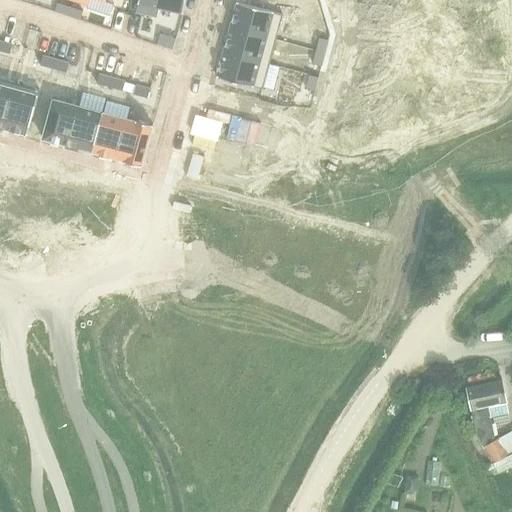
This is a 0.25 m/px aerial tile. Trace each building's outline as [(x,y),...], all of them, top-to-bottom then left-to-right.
[(137,3),(136,12),(156,16),(158,8),(182,13),(185,0),(137,0),(137,3)] [(358,0),(345,0),(342,1),(346,12),(361,8),(358,0)] [(499,0),(491,0),(495,12),(502,9),(499,0)] [(236,1),(229,27),(275,39),(282,14),(273,12),(273,11),(236,1)] [(57,2),(54,11),(67,15),(70,6),(57,2)] [(70,6),(67,15),(80,19),(83,10),(70,6)] [(229,27),(223,51),(269,63),(275,39),(229,27)] [(160,33),(156,44),(172,49),(175,37),(160,33)] [(319,37),(315,50),(324,52),(328,40),(319,37)] [(0,40),(0,50),(9,53),(12,44),(0,40)] [(315,50),(312,63),(321,65),(324,52),(315,50)] [(223,51),(216,76),(253,86),(262,88),(269,63),(223,51)] [(42,55),(40,65),(53,68),(55,59),(42,55)] [(55,59),(53,68),(66,71),(68,63),(55,59)] [(99,74),(96,83),(109,86),(112,77),(99,74)] [(309,74),(305,88),(314,90),(318,77),(309,74)] [(112,77),(109,86),(122,90),(124,81),(112,77)] [(0,78),(0,126),(1,127),(13,82),(0,78)] [(13,82),(1,127),(27,134),(39,89),(13,82)] [(136,85),(133,94),(147,97),(149,88),(136,85)] [(53,98),(42,138),(67,145),(78,105),(53,98)] [(78,105),(67,145),(68,145),(92,152),(102,112),(78,105)] [(220,106),(217,114),(229,117),(231,109),(220,106)] [(231,109),(229,117),(241,120),(243,112),(231,109)] [(102,112),(92,152),(92,151),(116,158),(127,118),(102,112)] [(408,113),(400,115),(403,127),(411,124),(408,113)] [(127,118),(116,158),(124,160),(124,161),(141,166),(145,150),(152,124),(135,119),(135,121),(127,118)] [(268,119),(266,127),(278,130),(280,122),(268,119)] [(280,122),(278,130),(289,133),(291,125),(280,122)] [(349,130),(341,133),(345,144),(352,142),(349,130)] [(341,133),(334,135),(337,147),(345,144),(341,133)] [(397,137),(385,140),(389,152),(390,156),(402,153),(397,137)] [(196,138),(186,176),(211,183),(222,145),(196,138)] [(385,140),(378,143),(381,154),(389,152),(385,140)] [(222,145),(211,183),(235,190),(246,151),(222,145)] [(246,151),(235,190),(260,196),(270,158),(246,151)] [(270,158),(260,196),(285,203),(296,165),(270,158)] [(311,169),(300,208),(326,215),(336,176),(311,169)] [(336,176),(326,215),(350,221),(361,182),(336,176)] [(447,181),(422,188),(434,228),(459,221),(447,181)] [(361,182),(350,221),(376,228),(386,189),(361,182)] [(422,188),(397,196),(409,236),(434,228),(422,188)] [(502,380),(467,388),(476,432),(484,446),(495,440),(491,416),(509,413),(507,402),(502,380)] [(511,430),(495,440),(484,446),(493,464),(511,453),(511,430)] [(406,475),(404,493),(411,494),(417,489),(418,476),(406,475)]
